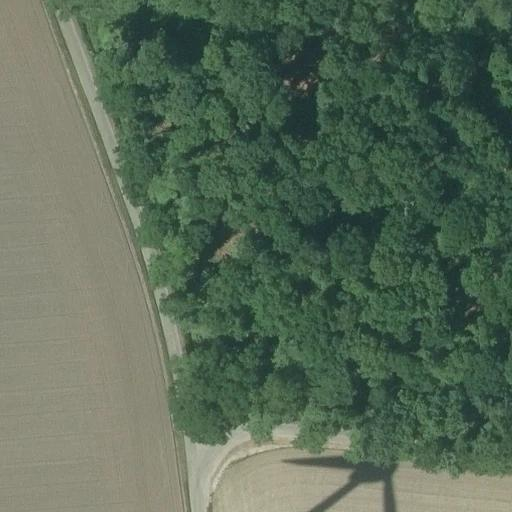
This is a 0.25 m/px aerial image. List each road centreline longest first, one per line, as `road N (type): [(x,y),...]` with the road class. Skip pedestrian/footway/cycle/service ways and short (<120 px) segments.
road 1 (unclassified): [(192,406),(136,201),(64,0)]
road 2 (unclassified): [(192,406),(395,408),(511,424)]
